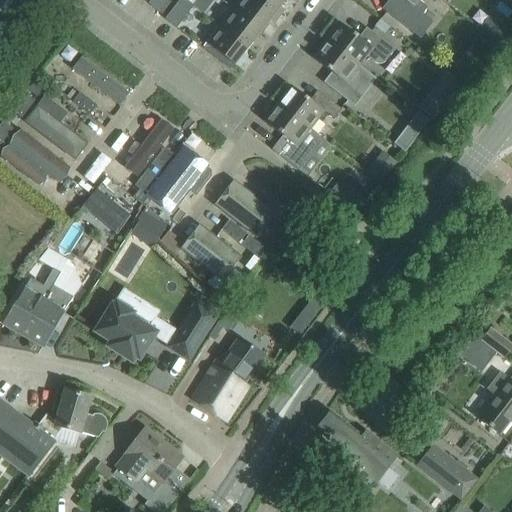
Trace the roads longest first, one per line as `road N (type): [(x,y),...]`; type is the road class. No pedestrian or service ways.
road 1 (secondary): [(327,352),(511,112)]
road 2 (residential): [(62,197),(161,64)]
road 3 (residential): [(248,141),(369,232)]
road 4 (secondary): [(327,352),(278,402),(238,468)]
road 5 (residential): [(139,398),(98,375),(0,357)]
road 6 (secondary): [(256,480),(327,352)]
road 7 (residential): [(322,0),(255,91),(230,106)]
road 8 (residential): [(238,468),(139,398)]
road 9 (residential): [(67,495),(139,398)]
